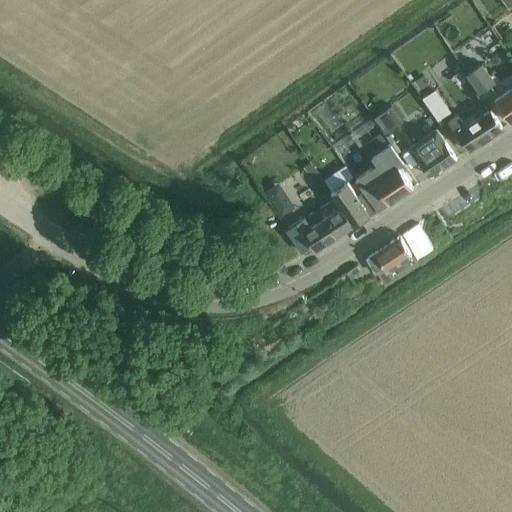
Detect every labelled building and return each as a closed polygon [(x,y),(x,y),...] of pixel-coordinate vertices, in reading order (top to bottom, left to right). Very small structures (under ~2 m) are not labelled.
[(511,7),(511,0),(501,0),(509,10),(511,7)] [(480,92),(493,83),(482,66),(468,75),(480,92)] [(461,85),(450,92),(461,110),(473,103),(461,85)] [(511,123),(511,122),(511,88),(495,99),(511,123)] [(435,89),(422,98),(437,121),(451,112),(435,89)] [(392,105),(376,117),(387,133),(404,121),(392,105)] [(504,128),(492,110),(467,126),(459,115),(450,121),(469,151),(504,128)] [(436,130),(410,147),(430,176),(456,158),(445,142),(436,130)] [(364,192),(377,211),(417,184),(382,131),(360,146),(373,166),(357,177),(366,190),(364,192)] [(377,211),(364,192),(361,193),(354,183),(350,186),(347,181),(331,192),(341,207),(342,208),(354,226),(377,211)] [(449,245),(489,222),(477,201),(437,224),(449,245)] [(315,225),(304,232),(315,249),(316,251),(354,226),(342,208),(341,207),(315,225)] [(419,223),(403,233),(419,256),(434,245),(419,223)] [(411,250),(401,236),(400,234),(375,250),(376,252),(367,258),(376,271),(385,265),(388,269),(413,253),(411,250)]
